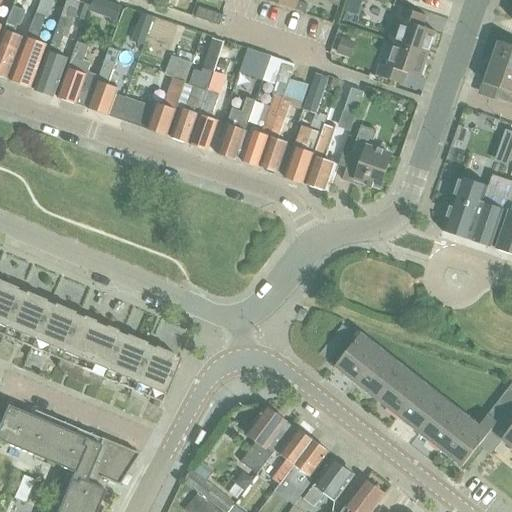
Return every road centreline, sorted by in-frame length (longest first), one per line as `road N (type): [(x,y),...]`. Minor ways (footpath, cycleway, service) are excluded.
road 1 (residential): [(316,240),(288,203),(0,102)]
road 2 (residential): [(461,511),(271,365),(240,359)]
road 3 (residential): [(237,320),(215,319),(0,225)]
road 4 (residential): [(172,443),(8,375)]
road 5 (residential): [(369,229),(402,216),(445,97)]
